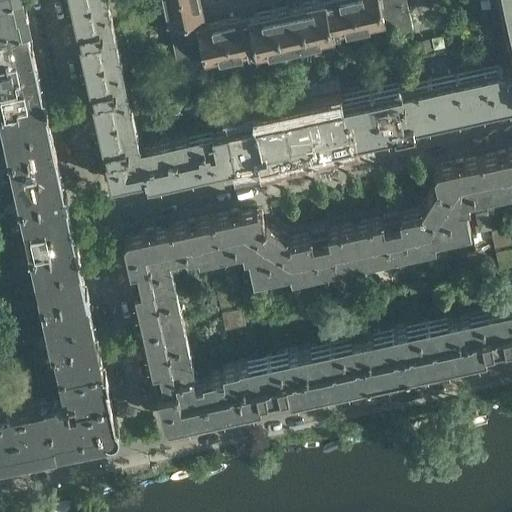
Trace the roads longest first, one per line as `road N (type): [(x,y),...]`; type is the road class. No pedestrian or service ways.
road 1 (residential): [(91,216),(511,123)]
road 2 (residential): [(511,367),(149,444)]
road 3 (residential): [(91,216),(149,444)]
road 4 (residential): [(42,0),(91,216)]
road 5 (residential): [(149,444),(0,477)]
